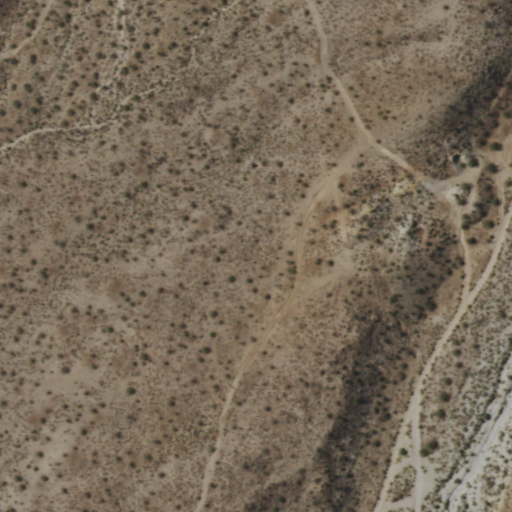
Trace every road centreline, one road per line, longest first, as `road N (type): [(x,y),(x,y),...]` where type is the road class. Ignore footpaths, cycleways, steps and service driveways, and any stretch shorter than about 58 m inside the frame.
road 1 (track): [(511,198),(476,286),(415,382),(373,511)]
road 2 (track): [(415,382),(411,511)]
